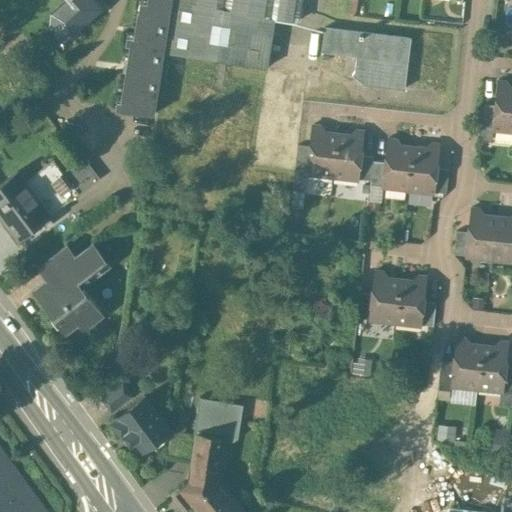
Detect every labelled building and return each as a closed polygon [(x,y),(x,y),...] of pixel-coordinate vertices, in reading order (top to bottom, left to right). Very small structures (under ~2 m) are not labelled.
[(66,0),(55,10),(53,12),(52,15),(51,18),(51,21),(51,23),(52,26),(53,29),(56,32),(57,33),(59,34),(62,36),(66,36),(70,36),(73,35),(75,34),(76,33),(103,9),(95,0),(66,0)] [(171,0),(148,0),(147,12),(139,11),(134,38),(138,38),(165,42),(171,0)] [(172,0),(165,54),(266,68),(274,17),(298,21),(301,0),(172,0)] [(511,0),(497,0),(491,55),(511,56),(511,0)] [(411,38),(324,28),(321,52),(357,56),(355,70),(352,74),(363,82),(405,87),(411,38)] [(165,42),(138,38),(137,44),(131,43),(121,103),(127,104),(126,111),(153,115),(165,42)] [(511,88),(511,89),(506,81),(498,81),(495,105),(493,128),(493,129),(511,131),(511,88)] [(495,105),(483,103),(481,127),(493,128),(495,105)] [(326,134),(320,126),(312,125),(309,147),(306,174),(333,177),(337,135),(326,134)] [(349,136),(337,135),(333,177),(359,180),(359,179),(362,155),(364,131),(356,130),(349,136)] [(413,147),(402,146),(396,139),(388,138),(385,162),(382,186),(382,187),(409,190),(413,147)] [(432,143),(425,149),(413,147),(409,190),(435,193),(435,192),(437,168),(440,144),(432,143)] [(309,147),(298,145),(292,193),(304,194),(306,174),(309,147)] [(374,157),(362,155),(359,179),(371,180),(373,160),(374,157)] [(83,159),(63,174),(79,195),(99,180),(83,159)] [(385,162),(373,160),(371,180),(370,184),(382,186),(385,162)] [(16,173),(0,185),(0,215),(18,240),(16,241),(17,242),(79,195),(63,174),(53,161),(24,183),(16,173)] [(449,169),(437,168),(435,192),(447,193),(449,169)] [(479,208),(471,207),(468,231),(465,255),(465,256),(492,259),(496,217),(485,216),(479,208)] [(511,215),(508,218),(496,217),(492,259),(511,261),(511,215)] [(468,231),(456,230),(454,254),(465,255),(468,231)] [(55,275),(35,291),(65,331),(78,322),(83,328),(101,314),(80,286),(108,265),(93,245),(78,256),(79,257),(76,259),(55,275)] [(67,247),(45,263),(46,264),(47,264),(55,275),(76,259),(67,247)] [(395,323),(400,280),(389,279),(383,272),(375,271),(372,295),(369,318),(369,320),(395,323)] [(400,280),(395,323),(421,326),(422,324),(424,301),(427,277),(419,276),(412,282),(400,280)] [(372,295),(360,293),(357,317),(369,318),(372,295)] [(436,302),(424,301),(422,324),(433,326),(436,302)] [(470,345),(464,338),(456,337),(454,360),(451,384),(451,385),(477,388),(482,346),(470,345)] [(501,342),(493,347),(482,346),(477,388),(503,391),(503,390),(506,367),(509,343),(501,342)] [(454,360),(442,359),(439,383),(451,384),(454,360)] [(511,367),(506,367),(503,390),(511,391),(511,367)] [(123,384),(103,399),(113,411),(132,397),(123,384)] [(145,396),(111,423),(123,438),(125,436),(131,444),(136,440),(144,450),(143,451),(144,452),(170,431),(171,431),(170,430),(169,430),(144,398),(146,397),(145,396)] [(241,406),(202,400),(202,398),(200,398),(194,435),(197,435),(224,439),(232,440),(235,438),(237,437),(241,406)] [(181,433),(170,431),(166,458),(193,461),(197,435),(194,435),(181,433)] [(193,461),(190,482),(180,491),(181,492),(179,493),(178,494),(176,496),(174,497),(185,510),(186,509),(186,508),(188,506),(189,507),(189,506),(189,505),(193,502),(201,511),(244,511),(218,480),(224,439),(197,435),(193,461)] [(46,511),(0,447),(0,511),(46,511)]
